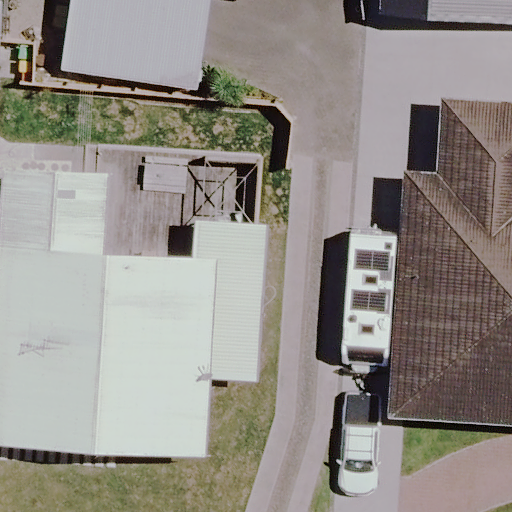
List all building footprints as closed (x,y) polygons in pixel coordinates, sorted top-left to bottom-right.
[(204,0),(67,0),(59,74),(195,89),(204,0)] [(511,0),(398,0),(398,7),(511,12),(511,0)] [(0,99),(35,101),(37,45),(0,43),(0,99)] [(511,119),(443,115),(438,181),(406,179),(389,418),(511,426),(511,119)] [(112,154),(1,149),(0,171),(0,448),(199,458),(202,383),(253,385),(261,223),(189,220),(187,259),(107,256),(112,154)]
